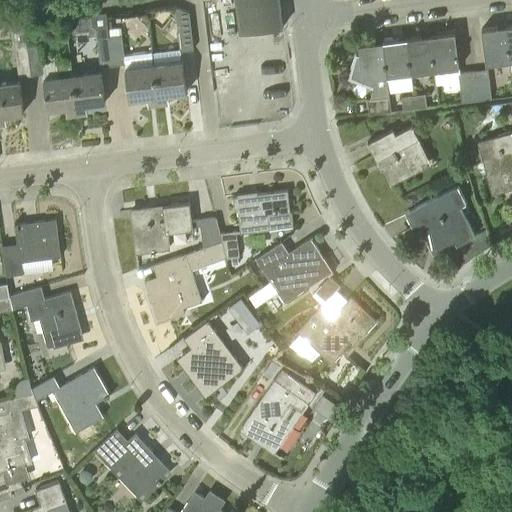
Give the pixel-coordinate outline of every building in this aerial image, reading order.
[(279,0),(235,0),(239,31),(283,25),(279,0)] [(189,11),(175,6),(181,50),(194,48),(189,11)] [(31,74),(28,45),(25,21),(14,22),(20,75),(31,74)] [(510,61),(506,25),(482,28),(486,64),(510,61)] [(109,36),(122,34),(121,26),(108,28),(109,36)] [(430,35),(435,70),(459,67),(454,32),(430,35)] [(109,36),(113,63),(125,62),(124,54),(122,34),(109,36)] [(435,70),(430,35),(406,38),(410,73),(435,70)] [(113,63),(109,36),(97,38),(101,65),(113,63)] [(382,41),(387,76),(410,73),(406,38),(382,41)] [(387,76),(382,41),(358,44),(362,79),(387,76)] [(41,44),(28,45),(31,74),(44,72),(41,44)] [(149,105),(160,103),(155,64),(153,51),(124,54),(125,62),(125,67),(130,100),(148,97),(149,105)] [(67,114),(77,113),(73,74),(71,59),(56,61),(58,76),(44,78),(48,110),(66,107),(67,114)] [(155,64),(160,103),(170,102),(169,94),(186,91),(182,60),(155,64)] [(488,68),(473,70),(477,100),(492,98),(488,68)] [(477,100),(473,70),(458,72),(463,102),(477,100)] [(73,74),(77,113),(88,112),(87,105),(105,103),(102,71),(73,74)] [(0,83),(0,123),(7,122),(6,115),(24,113),(20,81),(0,83)] [(426,92),(413,94),(415,107),(427,105),(426,92)] [(415,107),(413,94),(403,95),(404,108),(415,107)] [(369,114),(391,111),(390,96),(367,99),(369,114)] [(393,128),(368,140),(377,158),(379,157),(391,182),(422,167),(418,158),(426,154),(412,125),(395,133),(393,128)] [(511,131),(478,141),(484,162),(486,161),(494,189),(511,183),(511,131)] [(458,185),(406,210),(414,228),(421,225),(435,252),(456,241),(457,244),(476,235),(461,205),(467,202),(458,185)] [(287,189),(233,196),(235,209),(238,208),(241,232),(293,225),(291,210),(290,210),(287,189)] [(189,201),(132,208),(137,252),(169,248),(167,232),(193,229),(189,201)] [(20,247),(3,248),(7,276),(25,274),(23,261),(61,256),(56,219),(20,223),(15,223),(16,230),(18,230),(20,247)] [(222,240),(226,255),(227,257),(229,256),(232,256),(238,255),(239,255),(236,230),(220,232),(222,240)] [(282,240),(256,257),(285,301),(311,284),(308,280),(330,266),(310,237),(289,251),(282,240)] [(226,255),(222,240),(154,263),(158,275),(145,279),(159,321),(186,312),(184,306),(203,300),(192,267),(226,255)] [(0,298),(10,296),(10,295),(7,283),(0,284),(0,298)] [(10,296),(13,309),(28,305),(32,320),(40,318),(48,347),(82,337),(76,314),(77,314),(71,291),(45,298),(42,285),(10,295),(10,296)] [(10,296),(0,298),(0,369),(8,368),(0,325),(0,311),(13,309),(10,296)] [(376,320),(350,296),(331,317),(319,306),(297,330),(332,362),(353,339),(356,342),(376,320)] [(251,310),(241,297),(229,306),(238,319),(251,310)] [(190,346),(182,352),(188,360),(182,365),(205,395),(244,366),(207,318),(183,336),(190,346)] [(272,378),(281,365),(273,359),(263,373),(272,378)] [(71,393),(58,400),(76,432),(104,416),(96,402),(104,397),(105,399),(110,396),(109,394),(110,393),(94,366),(65,382),(71,393)] [(33,392),(36,399),(60,386),(53,375),(31,387),(33,392)] [(31,387),(29,376),(25,377),(21,380),(18,383),(16,387),(15,391),(16,396),(33,392),(31,387)] [(259,441),(274,451),(308,402),(274,378),(242,425),(261,438),(259,441)] [(36,399),(33,392),(16,396),(0,399),(0,471),(5,470),(27,464),(38,460),(39,456),(34,438),(30,437),(22,409),(39,405),(36,399)] [(323,394),(314,406),(320,410),(328,398),(323,394)] [(117,427),(94,449),(120,477),(124,473),(146,496),(158,484),(159,485),(162,482),(160,480),(169,471),(151,452),(153,451),(135,432),(128,439),(117,427)] [(23,511),(43,511),(67,502),(59,481),(35,489),(41,506),(23,511)] [(166,511),(165,511),(164,511),(225,511),(209,501),(210,500),(195,490),(179,511),(166,511)]
